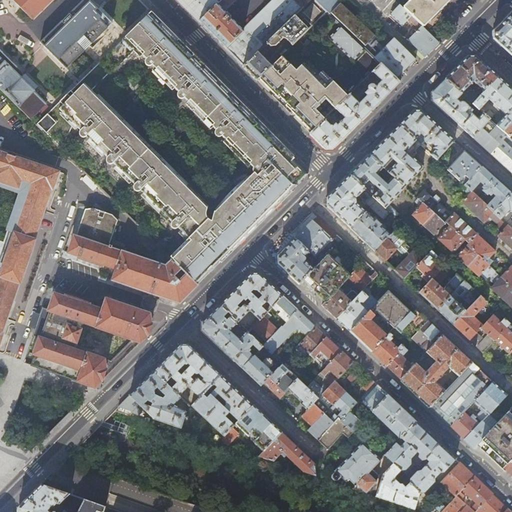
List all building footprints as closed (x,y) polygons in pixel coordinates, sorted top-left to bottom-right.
[(13,0),(32,19),(51,0),(13,0)] [(88,0),(82,0),(40,42),(66,68),(85,50),(78,44),(85,37),(92,44),(108,28),(99,19),(101,17),(95,11),(97,9),(88,0)] [(212,34),(225,48),(234,56),(243,66),(310,0),(274,0),(243,30),(225,11),(235,0),(178,0),(185,6),(212,34)] [(326,12),(314,0),(310,0),(243,66),(249,72),(257,80),(259,78),(267,70),(272,66),(264,58),(270,51),(271,46),(276,46),(283,38),(287,39),(293,45),(299,39),(309,29),(301,22),(305,18),(312,26),(326,12)] [(314,0),(326,12),(329,14),(340,2),(337,0),(314,0)] [(417,26),(419,23),(403,8),(395,0),(372,0),(387,14),(389,16),(390,14),(403,26),(410,19),(417,26)] [(411,0),(403,8),(419,23),(423,27),(428,22),(439,10),(449,0),(411,0)] [(340,2),(329,14),(341,26),(364,47),(368,43),(375,36),(369,30),(340,2)] [(511,55),(511,12),(504,20),(493,31),(493,39),(511,55)] [(180,44),(150,13),(149,14),(179,45),(180,44)] [(127,36),(73,89),(37,124),(62,149),(74,124),(81,130),(80,133),(80,135),(80,136),(81,137),(82,138),(84,138),(87,138),(87,137),(108,157),(107,159),(107,161),(107,162),(108,164),(110,165),(112,165),(115,164),(135,185),(134,186),(134,187),(134,189),(135,191),(137,192),(138,193),(140,192),(142,191),(173,223),(172,225),(172,227),(174,229),(175,230),(178,230),(180,229),(190,239),(180,248),(170,257),(173,260),(182,269),(187,274),(197,285),(207,276),(231,252),(287,196),(308,174),(180,44),(179,45),(149,14),(127,36)] [(364,47),(341,26),(329,38),(354,61),(365,49),(364,47)] [(439,42),(423,27),(409,41),(418,50),(425,57),(432,50),(439,42)] [(375,58),(381,64),(396,79),(397,78),(406,69),(416,59),(413,57),(399,43),(394,38),(379,54),(375,58)] [(297,72),(290,64),(311,43),(308,40),(304,44),(299,39),(293,45),(288,50),(282,55),(272,66),(267,70),(259,78),(283,102),(312,131),(324,119),(333,111),(342,102),(348,96),(324,72),(319,78),(304,64),(297,72)] [(379,54),(368,43),(364,47),(365,49),(375,58),(379,54)] [(0,87),(30,118),(45,103),(33,91),(34,91),(29,86),(14,71),(18,67),(0,49),(0,87)] [(458,66),(445,79),(465,97),(473,104),(479,97),(471,89),(469,86),(473,81),(484,91),(498,77),(476,56),(468,56),(458,66)] [(400,82),(396,79),(381,64),(373,72),(382,81),(380,83),(377,80),(374,83),(374,85),(373,84),(371,84),(369,85),(368,86),(367,88),(368,89),(368,90),(361,98),(363,100),(360,104),(350,94),(348,96),(342,102),(361,121),(381,101),(400,82)] [(511,120),(511,89),(498,77),(484,91),(479,97),(473,104),(479,110),(489,99),(506,114),(497,125),(503,131),(511,120)] [(465,97),(445,79),(437,87),(432,93),(432,100),(473,138),(490,119),(483,113),(479,117),(478,116),(476,117),(473,114),(475,111),(466,103),(465,103),(464,102),(463,103),(462,104),(460,103),(465,97)] [(361,121),(342,102),(333,111),(340,118),(335,122),(336,123),(334,126),(333,125),(332,125),(330,126),(324,119),(312,131),(310,133),(318,141),(325,148),(325,149),(333,149),(345,137),(361,121)] [(402,123),(399,125),(421,145),(425,149),(427,147),(423,143),(426,140),(427,141),(427,142),(428,142),(429,143),(431,143),(432,143),(435,146),(433,148),(435,150),(431,154),(437,160),(454,141),(421,111),(414,111),(402,123)] [(497,125),(490,119),(473,138),(491,155),(509,136),(503,131),(497,125)] [(511,120),(503,131),(509,136),(510,137),(511,135),(511,120)] [(421,145),(399,125),(397,127),(395,130),(370,155),(384,168),(392,159),(396,162),(387,171),(405,187),(422,169),(422,166),(413,158),(417,153),(415,151),(418,148),(421,145)] [(511,143),(511,138),(510,137),(509,136),(491,155),(511,174),(511,173),(511,148),(510,146),(511,143)] [(469,180),(482,166),(465,151),(448,170),(459,180),(464,175),(469,180)] [(52,189),(53,190),(58,174),(56,171),(51,169),(0,152),(0,183),(18,189),(29,193),(15,232),(35,238),(39,227),(47,202),(50,194),(52,189)] [(350,175),(362,186),(377,200),(390,212),(395,216),(398,213),(389,204),(405,187),(387,171),(384,168),(370,155),(360,165),(350,175)] [(511,193),(482,166),(469,180),(464,185),(471,192),(480,182),(483,185),(482,187),(484,189),(482,191),(487,195),(489,193),(490,195),(492,193),(495,196),(487,206),(493,212),(511,193)] [(341,219),(350,228),(366,212),(356,203),(356,199),(359,195),(371,206),(374,203),(377,200),(362,186),(350,175),(347,177),(344,181),(327,198),(327,205),(341,219)] [(417,199),(444,223),(445,222),(448,225),(437,238),(452,252),(465,239),(468,243),(466,244),(485,262),(495,251),(454,213),(450,217),(437,204),(441,200),(435,195),(431,199),(423,191),(417,199)] [(487,206),(471,192),(461,202),(484,223),(490,216),(497,223),(500,219),(493,212),(487,206)] [(511,193),(493,212),(500,219),(509,209),(511,211),(511,216),(511,218),(511,193)] [(433,235),(444,223),(417,199),(414,202),(419,207),(412,215),(433,235)] [(387,215),(390,212),(377,200),(374,203),(371,206),(370,207),(383,219),(387,215)] [(174,277),(182,269),(173,260),(165,268),(161,267),(161,266),(123,253),(124,248),(114,244),(112,247),(110,246),(118,222),(113,217),(92,209),(85,209),(76,237),(74,236),(68,252),(79,256),(79,258),(102,266),(103,264),(116,269),(112,280),(150,293),(149,296),(147,297),(145,296),(142,306),(144,307),(144,309),(143,312),(106,299),(102,309),(89,305),(89,303),(66,295),(65,297),(54,293),(49,309),(43,307),(33,335),(39,337),(34,352),(36,353),(33,363),(95,388),(102,381),(107,366),(106,356),(88,351),(88,352),(75,348),(84,321),(97,325),(97,326),(140,342),(147,336),(151,323),(150,314),(151,310),(153,310),(155,311),(156,309),(157,306),(158,303),(159,301),(156,300),(155,298),(157,295),(180,303),(189,293),(193,289),(197,285),(187,274),(179,282),(174,277)] [(366,211),(366,212),(350,228),(375,251),(390,234),(386,230),(387,228),(382,223),(381,224),(377,220),(378,219),(375,216),(374,218),(366,211)] [(291,234),(295,238),(305,248),(309,251),(312,254),(314,256),(320,262),(327,255),(342,239),(327,225),(313,212),(302,222),(300,225),(298,226),(291,234)] [(395,229),(401,222),(398,219),(391,226),(395,229)] [(432,251),(401,222),(395,229),(390,234),(375,251),(386,261),(398,248),(408,257),(395,270),(405,279),(417,266),(432,251)] [(511,229),(507,225),(498,236),(511,249),(511,229)] [(28,262),(36,240),(14,232),(11,241),(4,239),(2,246),(1,249),(0,251),(0,266),(2,267),(0,272),(0,276),(21,283),(28,262)] [(295,238),(291,234),(278,247),(283,251),(287,246),(295,238)] [(287,246),(283,251),(278,256),(278,263),(287,272),(299,284),(303,280),(314,269),(309,264),(310,263),(306,260),(305,261),(302,258),(309,251),(305,248),(295,238),(287,246)] [(511,286),(501,276),(485,262),(466,244),(456,256),(478,276),(481,274),(493,285),(490,288),(511,307),(511,286)] [(432,251),(417,266),(423,272),(421,275),(429,282),(432,279),(441,271),(447,265),(432,251)] [(327,255),(320,262),(314,269),(303,280),(326,302),(346,280),(348,278),(350,276),(327,255)] [(350,276),(348,278),(362,291),(364,289),(378,274),(374,270),(370,274),(370,278),(361,269),(366,269),(369,265),(364,261),(350,276)] [(511,266),(511,265),(501,276),(511,286),(511,266)] [(447,277),(441,271),(432,279),(436,282),(437,281),(440,283),(447,277)] [(282,295),(259,273),(252,273),(241,283),(221,304),(238,321),(248,311),(251,311),(260,320),(267,312),(261,306),(266,301),(272,307),(282,295)] [(457,275),(443,290),(450,296),(465,282),(457,275)] [(0,343),(4,333),(3,333),(4,328),(19,283),(0,277),(0,343)] [(436,282),(432,279),(429,282),(419,293),(437,310),(450,296),(443,290),(436,282)] [(350,284),(346,280),(326,302),(322,305),(336,319),(358,295),(353,291),(351,291),(346,297),(340,292),(344,287),(346,289),(350,284)] [(471,287),(465,282),(450,296),(437,310),(453,325),(471,306),(461,298),(471,287)] [(358,295),(336,319),(350,331),(371,309),(365,303),(371,296),(364,289),(362,291),(358,295)] [(377,302),(372,307),(377,312),(394,328),(410,311),(388,291),(377,302)] [(297,309),(282,295),(272,307),(276,311),(278,310),(280,312),(278,314),(286,322),(297,309)] [(371,296),(365,303),(371,309),(372,307),(377,302),(371,296)] [(480,296),(471,306),(453,325),(469,340),(477,332),(481,328),(483,326),(474,317),(487,303),(480,296)] [(238,321),(221,304),(211,314),(202,323),(202,330),(218,345),(242,368),(254,355),(249,351),(251,349),(249,348),(253,344),(259,350),(263,346),(259,342),(253,336),(247,330),(238,339),(231,332),(233,329),(231,328),(238,321)] [(377,312),(372,307),(371,309),(350,331),(372,352),(386,336),(370,320),(372,318),(374,320),(377,317),(375,315),(377,312)] [(414,307),(410,311),(394,328),(399,332),(409,341),(412,338),(428,321),(414,307)] [(267,342),(263,346),(268,351),(271,354),(295,329),(301,331),(306,336),(315,326),(297,309),(286,322),(278,330),(267,342)] [(496,311),(483,326),(481,328),(489,336),(477,348),(483,353),(495,341),(507,328),(495,318),(499,314),(496,311)] [(267,312),(260,320),(252,328),(256,332),(253,336),(259,342),(262,338),(267,342),(278,330),(267,319),(271,315),(267,312)] [(443,335),(428,321),(412,338),(426,352),(443,335)] [(326,337),(315,326),(306,336),(298,345),(310,355),(311,353),(326,337)] [(399,332),(394,328),(386,336),(372,352),(386,365),(404,347),(404,346),(402,345),(398,349),(396,347),(398,345),(396,344),(394,346),(390,342),(393,339),(391,338),(393,336),(394,337),(399,332)] [(511,350),(511,332),(507,328),(495,341),(509,354),(511,351),(511,350)] [(482,337),(477,332),(469,340),(475,345),(482,337)] [(457,348),(443,335),(426,352),(432,357),(428,361),(430,364),(428,366),(430,368),(426,372),(416,363),(415,365),(401,379),(415,393),(457,348)] [(341,350),(326,337),(311,353),(322,363),(321,364),(325,368),(341,350)] [(173,385),(172,384),(169,386),(179,395),(187,386),(199,397),(203,394),(206,391),(221,375),(188,344),(181,344),(168,357),(154,371),(165,382),(171,377),(177,382),(173,385)] [(263,346),(259,350),(257,352),(262,357),(268,351),(263,346)] [(409,351),(404,347),(386,365),(401,379),(415,365),(413,363),(411,365),(403,357),(409,351)] [(472,362),(457,348),(415,393),(430,407),(450,385),(447,383),(446,384),(439,378),(449,368),(458,377),(472,362)] [(336,380),(353,362),(341,350),(325,368),(307,387),(318,398),(319,399),(336,380)] [(254,355),(242,368),(250,375),(261,386),(263,383),(282,363),(277,360),(273,364),(272,361),(270,358),(266,358),(262,362),(254,355)] [(472,362),(458,377),(450,385),(430,407),(450,426),(492,382),(472,362)] [(286,367),(282,363),(263,383),(271,390),(278,383),(276,381),(284,372),(282,371),(286,367)] [(347,380),(352,385),(364,372),(357,366),(347,377),(347,380)] [(169,386),(165,382),(154,371),(141,384),(115,410),(122,411),(125,408),(130,410),(137,413),(140,410),(135,405),(138,402),(153,417),(180,427),(185,415),(183,414),(185,410),(173,404),(180,396),(179,395),(169,386)] [(292,381),(284,372),(276,381),(278,383),(271,390),(280,399),(289,389),(288,388),(297,378),(296,377),(292,381)] [(229,412),(238,421),(253,405),(235,388),(221,375),(206,391),(209,394),(206,397),(203,394),(199,397),(192,405),(221,433),(214,441),(216,443),(232,427),(234,425),(225,416),(229,412)] [(307,387),(297,378),(288,388),(289,389),(301,402),(300,403),(307,410),(318,398),(307,387)] [(362,388),(366,392),(375,382),(370,378),(362,388)] [(342,386),(336,380),(319,399),(330,409),(346,392),(341,387),(342,386)] [(507,395),(492,382),(450,426),(464,439),(478,425),(473,421),(476,418),(469,412),(475,406),(484,415),(482,417),(484,419),(507,395)] [(372,411),(387,394),(377,385),(362,402),(372,411)] [(356,402),(346,392),(330,409),(340,419),(356,402)] [(416,421),(387,394),(372,411),(400,438),(401,437),(416,421)] [(328,408),(319,399),(318,398),(307,410),(301,416),(311,426),(328,408)] [(499,409),(505,415),(510,410),(511,407),(511,400),(509,398),(499,409)] [(266,417),(253,405),(238,421),(235,424),(247,436),(248,435),(250,437),(252,435),(253,436),(254,437),(251,440),(263,451),(282,432),(266,417)] [(330,409),(328,408),(311,426),(308,430),(312,434),(317,439),(338,417),(330,409)] [(511,411),(510,410),(505,415),(492,429),(477,445),(502,469),(511,460),(511,458),(511,411)] [(353,431),(340,419),(338,417),(317,439),(321,443),(325,447),(339,433),(345,439),(353,431)] [(426,431),(416,421),(401,437),(405,441),(400,447),(396,443),(385,455),(394,463),(402,470),(405,470),(411,463),(411,457),(417,451),(419,454),(419,457),(422,460),(424,460),(431,452),(431,451),(438,443),(426,431)] [(482,421),(478,425),(464,439),(474,449),(477,445),(492,429),(482,421)] [(236,431),(232,427),(216,443),(222,445),(236,431)] [(286,436),(282,432),(263,451),(258,456),(273,461),(277,456),(282,462),(287,457),(302,471),(315,475),(315,463),(311,459),(299,448),(286,436)] [(356,485),(372,469),(380,460),(362,443),(335,470),(335,471),(332,475),(332,478),(334,480),(338,480),(341,477),(346,482),(349,479),(356,485)] [(447,451),(438,443),(431,451),(431,452),(424,460),(425,459),(426,459),(429,462),(422,469),(418,470),(410,478),(410,482),(420,492),(425,492),(435,482),(435,478),(441,472),(444,472),(456,459),(447,451)] [(401,470),(402,470),(394,463),(383,474),(376,496),(415,509),(420,492),(410,482),(406,486),(403,483),(402,483),(400,483),(395,479),(396,475),(401,470)] [(461,490),(474,476),(467,470),(460,463),(442,482),(456,496),(460,492),(461,490)] [(379,476),(372,469),(356,485),(355,486),(358,489),(360,487),(366,492),(376,481),(375,480),(379,476)] [(482,484),(474,476),(461,490),(480,507),(492,494),(482,484)] [(30,495),(19,506),(18,511),(102,511),(105,506),(84,499),(77,511),(56,511),(55,510),(53,510),(52,511),(49,509),(50,508),(49,507),(51,506),(54,506),(56,503),(57,504),(58,503),(59,504),(69,494),(41,484),(30,495)] [(464,495),(460,492),(456,496),(445,507),(440,511),(455,511),(464,503),(460,499),(464,495)] [(499,500),(492,494),(480,507),(479,508),(482,511),(504,511),(508,508),(499,500)] [(438,511),(440,511),(445,507),(435,497),(429,503),(438,511)]
